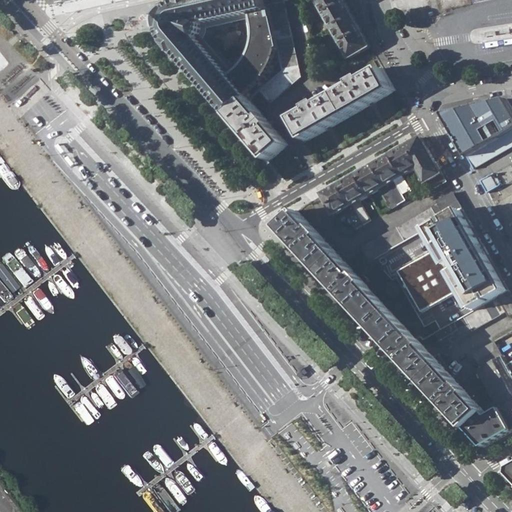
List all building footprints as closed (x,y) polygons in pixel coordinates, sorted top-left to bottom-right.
[(160,37),(163,42),(166,47),(175,58),(176,57),(208,95),(210,97),(228,118),(248,101),(251,99),(259,92),(265,87),(270,83),(276,78),(282,73),(281,71),(280,64),(278,57),(276,50),(275,42),(273,35),(271,27),(270,20),(268,13),(267,11),(266,7),(264,0),(199,0),(194,1),(194,0),(180,4),(180,5),(176,6),(173,7),(170,9),(168,11),(166,13),(164,15),(163,17),(161,19),(160,22),(159,25),(159,29),(159,32),(160,37)] [(316,0),(315,1),(323,15),(344,4),(341,0),(316,0)] [(429,19),(425,0),(410,0),(414,21),(429,19)] [(283,4),(282,3),(266,7),(267,11),(268,13),(284,9),(283,4)] [(323,15),(332,30),(352,19),(344,4),(323,15)] [(285,16),(284,9),(268,13),(270,20),(285,16)] [(287,24),(285,16),(270,20),(271,27),(287,24)] [(332,30),(340,45),(360,33),(352,19),(332,30)] [(289,31),(287,24),(271,27),(273,35),(289,31)] [(290,38),(289,31),(273,35),(275,42),(290,38)] [(369,48),(360,33),(340,45),(348,59),(369,48)] [(292,46),(290,38),(275,42),(276,50),(292,46)] [(294,53),(292,46),(276,50),(278,57),(294,53)] [(0,50),(0,70),(10,64),(0,50)] [(296,60),(294,53),(278,57),(280,64),(296,60)] [(297,67),(296,60),(280,64),(281,71),(297,67)] [(300,78),(297,67),(281,71),(282,73),(292,85),(300,78)] [(381,69),(337,95),(350,117),(371,105),(394,92),(381,69)] [(286,89),(292,85),(282,73),(276,78),(286,89)] [(281,94),(286,89),(276,78),(270,83),(281,94)] [(275,99),(281,94),(270,83),(265,87),(275,99)] [(269,104),(275,99),(265,87),(259,92),(269,104)] [(329,129),(350,117),(337,95),(292,121),(305,143),(329,129)] [(476,167),(478,166),(511,148),(511,103),(510,100),(448,111),(449,117),(464,146),(476,167)] [(288,146),(248,101),(228,118),(248,141),(268,164),(288,146)] [(417,169),(426,182),(441,174),(424,144),(421,139),(396,153),(391,156),(403,177),(417,169)] [(374,166),(386,187),(393,183),(403,177),(391,156),(377,164),(374,166)] [(379,191),(386,187),(374,166),(359,174),(356,176),(369,197),(379,191)] [(441,174),(426,182),(429,187),(431,191),(446,182),(441,174)] [(352,207),(359,203),(369,197),(356,176),(342,184),(339,186),(352,207)] [(180,187),(172,179),(171,180),(170,181),(177,189),(180,187)] [(404,201),(393,183),(386,187),(398,205),(404,201)] [(344,211),(352,207),(339,186),(325,194),(321,196),(334,217),(344,211)] [(386,187),(379,191),(391,210),(398,205),(386,187)] [(437,202),(438,205),(441,211),(457,201),(452,193),(437,202)] [(194,202),(187,194),(184,197),(191,205),(193,204),(194,202)] [(462,210),(457,201),(441,211),(446,219),(462,210)] [(370,221),(359,203),(352,207),(363,225),(370,221)] [(438,205),(432,209),(440,223),(446,219),(441,211),(438,205)] [(352,207),(344,211),(356,230),(363,225),(352,207)] [(432,209),(424,213),(432,227),(440,223),(432,209)] [(409,268),(400,273),(423,313),(432,308),(450,297),(462,291),(474,312),(477,310),(484,306),(491,302),(497,299),(509,292),(506,287),(486,253),(465,216),(462,210),(446,219),(440,223),(432,227),(427,230),(430,235),(439,251),(427,257),(409,268)] [(299,253),(313,268),(320,276),(339,258),(322,239),(315,230),(314,231),(297,213),(277,230),(299,253)] [(424,213),(417,217),(425,231),(427,230),(432,227),(424,213)] [(417,217),(410,221),(418,235),(425,231),(417,217)] [(410,221),(403,225),(412,239),(418,235),(410,221)] [(403,225),(396,229),(405,243),(412,239),(403,225)] [(396,229),(390,233),(398,247),(405,243),(396,229)] [(390,233),(383,237),(391,251),(398,247),(390,233)] [(384,255),(391,251),(383,237),(376,241),(384,255)] [(377,259),(384,255),(376,241),(369,245),(377,259)] [(373,261),(377,259),(369,245),(362,249),(370,263),(373,261)] [(346,303),(372,331),(391,313),(365,285),(339,258),(320,276),(346,303)] [(320,276),(313,268),(307,273),(311,278),(314,281),(320,276)] [(511,316),(511,297),(509,292),(497,299),(506,312),(510,318),(511,316)] [(499,316),(506,312),(497,299),(491,302),(499,316)] [(492,320),(499,316),(491,302),(484,306),(492,320)] [(485,324),(492,320),(484,306),(477,310),(485,324)] [(478,328),(485,324),(477,310),(474,312),(470,314),(478,328)] [(397,358),(422,385),(441,367),(423,348),(424,347),(417,340),(391,313),(372,331),(397,358)] [(472,332),(478,328),(470,314),(464,318),(472,332)] [(464,336),(472,332),(464,318),(456,322),(464,336)] [(455,323),(449,326),(458,340),(464,336),(456,322),(455,323)] [(449,326),(442,330),(450,344),(458,340),(449,326)] [(444,348),(450,344),(442,330),(440,332),(436,334),(444,348)] [(494,343),(487,347),(495,361),(502,357),(500,354),(494,343)] [(487,347),(480,351),(488,366),(495,361),(487,347)] [(473,356),(481,370),(488,366),(480,351),(473,356)] [(479,370),(497,403),(491,406),(494,413),(501,409),(511,428),(511,361),(507,365),(502,357),(495,361),(488,366),(481,370),(479,370)] [(465,431),(466,430),(484,413),(485,413),(461,388),(462,388),(454,380),(441,367),(422,385),(442,406),(452,416),(464,429),(465,431)] [(487,417),(484,413),(466,430),(469,433),(483,449),(511,432),(511,428),(501,409),(494,413),(487,417)] [(457,436),(464,429),(452,416),(445,423),(457,436)]
